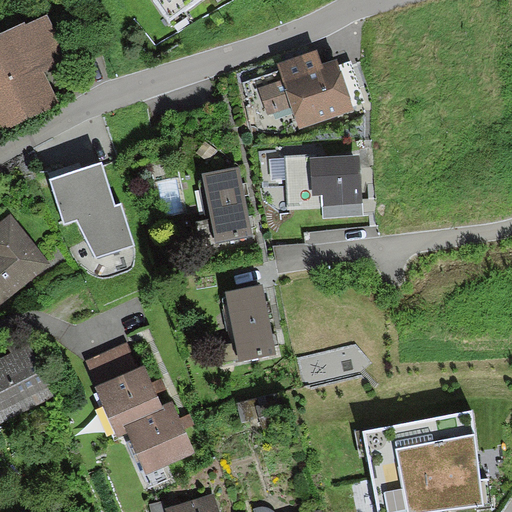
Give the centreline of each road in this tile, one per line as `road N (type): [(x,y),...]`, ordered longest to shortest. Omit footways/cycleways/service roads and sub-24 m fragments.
road 1 (residential): [(0,164),(110,104),(368,0)]
road 2 (residential): [(511,224),(384,250),(284,259)]
road 3 (unknown): [(0,331),(39,320),(112,354)]
